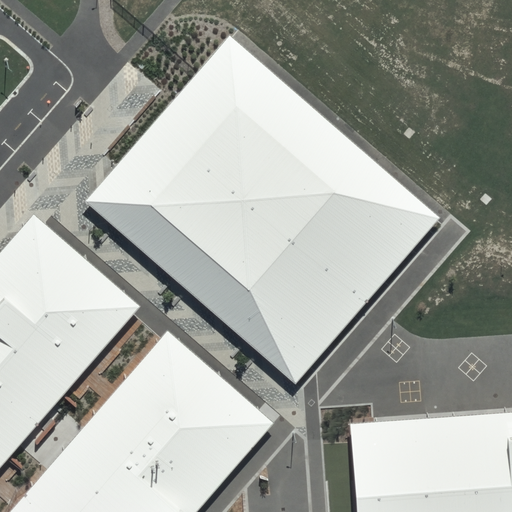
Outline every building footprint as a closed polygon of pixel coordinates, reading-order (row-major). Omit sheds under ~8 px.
[(313,0),(311,11),(321,7),(331,2),(332,0),(214,0),(219,2),(220,0),(255,0),(273,7),(276,0),(313,0)] [(228,55),(97,205),(301,382),(432,232),(228,55)] [(31,213),(0,248),(0,476),(144,310),(31,213)] [(154,329),(0,507),(0,511),(199,511),(271,429),(154,329)] [(426,343),(406,336),(397,363),(417,370),(426,343)] [(511,511),(511,413),(351,425),(357,511),(511,511)]
